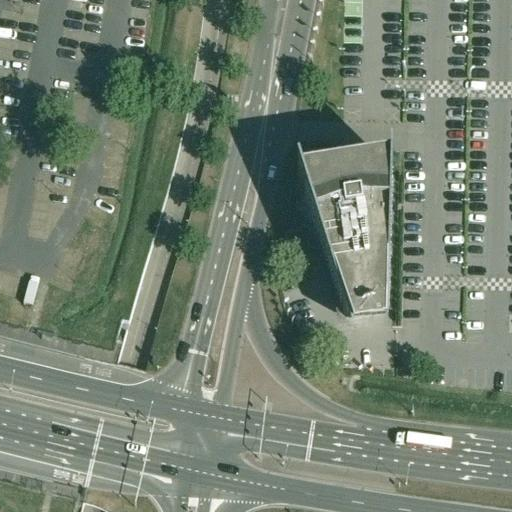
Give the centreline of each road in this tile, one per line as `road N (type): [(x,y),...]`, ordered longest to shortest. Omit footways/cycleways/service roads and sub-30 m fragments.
road 1 (unclassified): [(270,0),(180,412)]
road 2 (unclassified): [(241,297),(307,0)]
road 3 (primary): [(449,456),(316,403),(269,356),(241,297)]
road 4 (primary): [(449,456),(220,419)]
road 5 (primary): [(213,477),(411,511)]
road 6 (primary): [(180,412),(0,369)]
road 7 (primary): [(0,422),(178,469)]
road 8 (unclassified): [(220,419),(241,297)]
